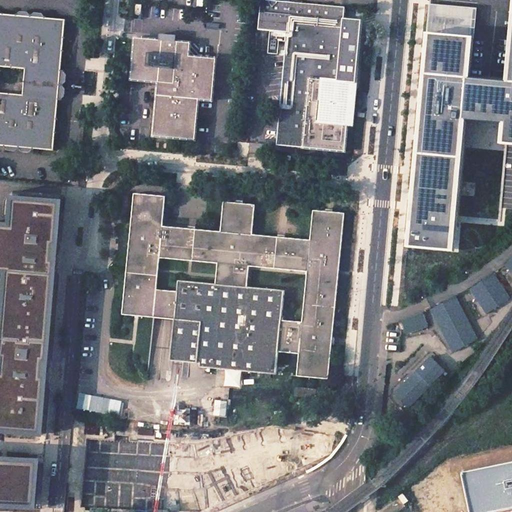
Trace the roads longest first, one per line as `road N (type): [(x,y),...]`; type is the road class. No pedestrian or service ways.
road 1 (unclassified): [(58,511),(78,274),(90,243),(97,160)]
road 2 (unclassified): [(97,160),(386,184)]
road 3 (unclassified): [(386,184),(364,414),(349,455)]
road 4 (unclassified): [(403,0),(386,184)]
road 5 (unclassified): [(110,0),(97,160)]
road 6 (unknown): [(238,504),(233,464),(131,460)]
